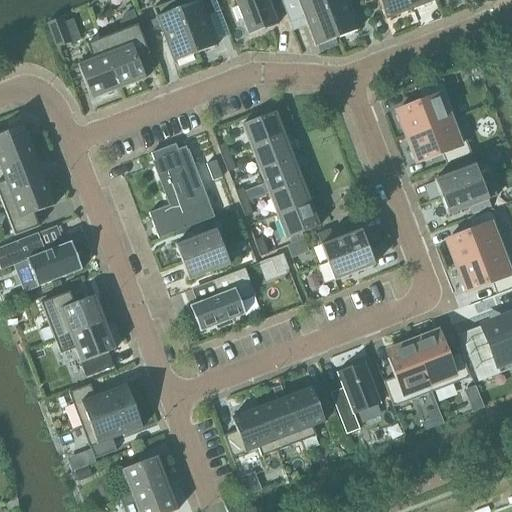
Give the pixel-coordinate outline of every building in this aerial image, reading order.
[(176,0),(174,1),(195,55),(198,53),(217,46),(205,18),(215,14),(209,0),(202,0),(180,9),(176,0)] [(234,0),(237,7),(232,9),(237,24),(243,22),(249,37),(277,26),(267,0),(234,0)] [(337,39),(322,0),(280,0),(290,24),(304,19),(315,47),(337,39)] [(322,0),(337,39),(359,31),(348,0),(347,0),(322,0)] [(363,0),(365,5),(377,0),(378,0),(386,20),(412,10),(408,0),(363,0)] [(408,0),(412,10),(439,0),(438,0),(408,0)] [(174,1),(152,9),(156,18),(173,63),(195,55),(174,1)] [(123,30),(98,40),(118,90),(124,88),(145,79),(137,59),(149,54),(131,11),(125,14),(121,24),(123,30)] [(47,24),(57,49),(72,43),(62,18),(47,24)] [(92,59),(77,65),(91,101),(118,90),(98,40),(86,45),(92,59)] [(420,99),(395,109),(406,138),(457,118),(441,80),(422,87),(417,90),(420,99)] [(242,126),(251,149),(285,136),(276,112),(242,126)] [(457,118),(406,138),(417,164),(442,154),(447,165),(471,155),(457,118)] [(24,127),(0,135),(0,166),(34,153),(24,127)] [(251,149),(259,171),(294,158),(285,136),(251,149)] [(225,144),(217,147),(222,160),(230,157),(225,144)] [(176,204),(150,213),(160,238),(215,218),(190,151),(188,152),(187,148),(179,151),(177,145),(152,154),(154,160),(152,160),(157,175),(164,172),(176,204)] [(0,170),(4,182),(0,183),(0,196),(44,180),(36,158),(34,153),(0,166),(0,170)] [(230,157),(222,160),(227,173),(235,170),(230,157)] [(458,171),(434,181),(441,198),(481,182),(474,165),(471,157),(454,163),(458,171)] [(259,171),(268,194),(302,180),(294,158),(259,171)] [(481,182),(441,198),(448,216),(469,208),(473,217),(492,210),(488,200),(497,197),(490,179),(481,182)] [(44,180),(0,196),(0,197),(1,199),(15,237),(38,228),(33,215),(55,206),(45,182),(44,180)] [(273,218),(311,203),(302,181),(265,195),(273,218)] [(235,192),(240,205),(248,202),(243,189),(235,192)] [(240,205),(245,217),(252,214),(248,202),(240,205)] [(320,227),(312,205),(278,218),(286,240),(320,227)] [(471,229),(445,239),(456,267),(507,247),(492,210),(473,217),(467,219),(471,229)] [(224,227),(240,221),(237,213),(221,219),(224,227)] [(216,230),(175,246),(182,264),(222,248),(222,246),(216,230)] [(330,230),(317,234),(321,245),(320,245),(326,262),(326,263),(367,248),(360,230),(334,240),(330,230)] [(38,234),(0,248),(0,269),(1,271),(27,261),(37,288),(82,271),(71,243),(45,253),(38,234)] [(262,239),(254,242),(260,257),(268,254),(262,239)] [(222,248),(182,264),(189,281),(238,263),(230,243),(222,246),(222,248)] [(292,259),(300,256),(295,243),(287,247),(292,259)] [(511,260),(507,247),(456,267),(467,294),(493,284),(497,294),(511,288),(511,260)] [(326,263),(317,266),(324,284),(333,281),(333,282),(374,266),(367,248),(326,263)] [(276,275),(288,270),(282,255),(270,259),(276,275)] [(218,296),(190,307),(200,333),(216,326),(217,329),(231,323),(231,321),(244,316),(239,301),(255,295),(245,269),(213,282),(218,296)] [(40,302),(55,342),(105,323),(95,296),(73,304),(68,292),(40,302)] [(511,312),(483,324),(499,366),(511,360),(511,312)] [(115,350),(105,323),(55,342),(59,354),(75,349),(85,377),(113,367),(108,353),(115,350)] [(438,330),(412,340),(432,391),(458,382),(470,377),(460,351),(448,356),(438,330)] [(397,376),(384,381),(394,406),(432,391),(412,340),(386,349),(397,376)] [(347,400),(335,405),(347,435),(360,430),(354,416),(381,404),(364,362),(336,373),(347,400)] [(486,402),(507,394),(501,380),(480,388),(486,402)] [(68,393),(81,427),(134,407),(125,385),(94,397),(90,385),(68,393)] [(284,398),(301,443),(315,438),(311,428),(337,418),(329,397),(316,402),(310,388),(284,398)] [(260,407),(277,452),(301,443),(284,398),(281,389),(271,393),(275,402),(260,407)] [(134,407),(81,427),(89,448),(94,460),(116,452),(112,440),(142,429),(134,407)] [(236,432),(223,437),(232,459),(258,449),(261,458),(277,452),(260,407),(231,418),(236,432)] [(123,471),(132,495),(133,497),(167,484),(157,457),(123,471)] [(79,483),(93,478),(88,467),(75,472),(79,483)] [(254,473),(239,479),(246,496),(261,490),(254,473)] [(175,511),(178,511),(167,484),(133,497),(138,511),(175,511)]
